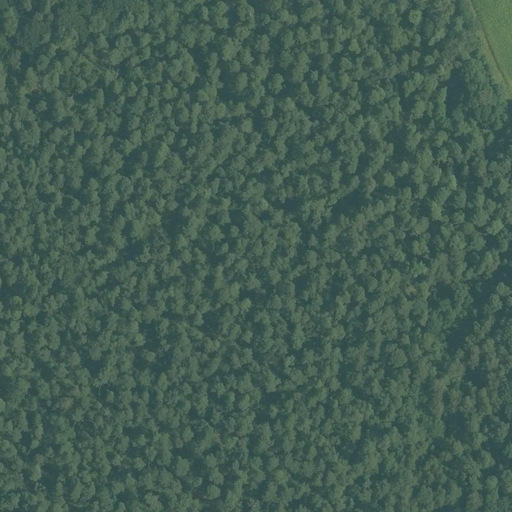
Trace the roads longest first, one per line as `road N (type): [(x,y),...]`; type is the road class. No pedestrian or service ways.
road 1 (track): [(511,136),(499,129),(443,0)]
road 2 (track): [(127,0),(0,29)]
